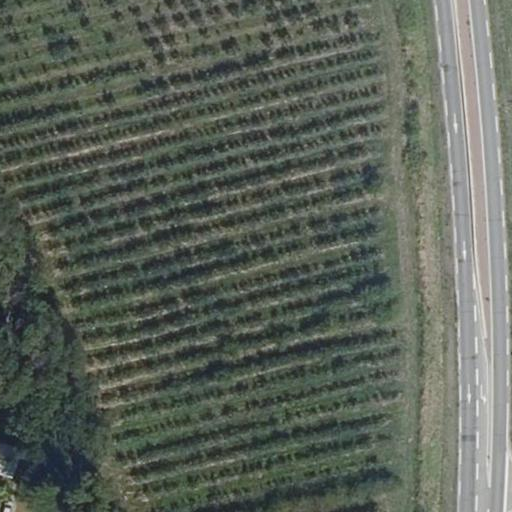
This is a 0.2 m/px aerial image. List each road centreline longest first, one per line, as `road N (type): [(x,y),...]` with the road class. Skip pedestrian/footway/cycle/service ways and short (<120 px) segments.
road 1 (primary): [(497,511),(502,299),(474,0)]
road 2 (primary): [(446,0),(465,243),(469,508)]
